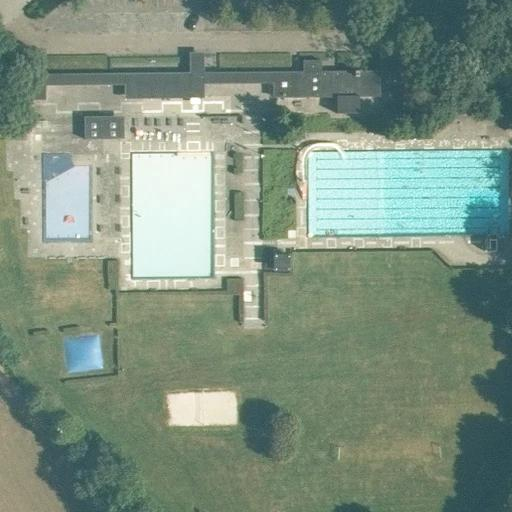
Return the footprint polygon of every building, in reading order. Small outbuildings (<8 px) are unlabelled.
[(204,87),(204,67),(204,52),(189,52),(189,67),(190,73),(26,74),(26,100),(46,100),(46,86),(124,85),(124,99),(204,99),(204,87)] [(303,72),(216,72),(216,82),(216,84),(272,83),(272,98),(275,98),(337,97),(337,114),(359,114),(359,97),(379,97),(380,91),(379,71),(321,71),(321,60),(303,61),(303,72)] [(403,63),(389,63),(389,91),(389,97),(403,97),(403,91),(402,72),(402,71),(403,63)] [(84,140),(120,139),(124,139),(124,116),(84,117),(84,140)] [(273,271),(290,271),(290,255),(273,255),(273,271)]
